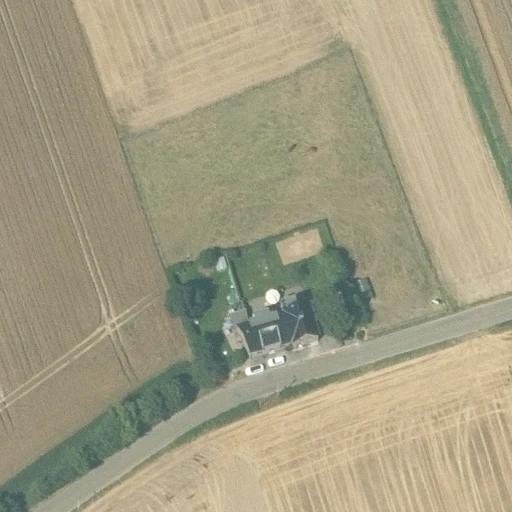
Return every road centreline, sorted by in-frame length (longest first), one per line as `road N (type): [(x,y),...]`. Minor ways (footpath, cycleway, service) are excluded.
road 1 (tertiary): [(511,308),(227,396),(59,511)]
road 2 (track): [(511,179),(443,0)]
